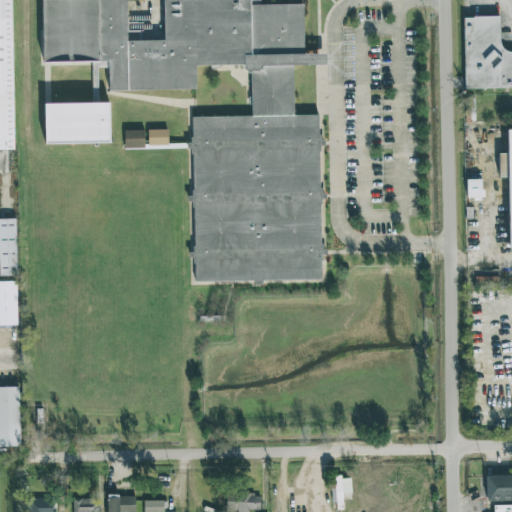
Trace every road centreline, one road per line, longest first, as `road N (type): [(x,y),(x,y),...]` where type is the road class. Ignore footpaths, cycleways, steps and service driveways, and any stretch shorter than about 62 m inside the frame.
road 1 (residential): [(445,0),(456,511)]
road 2 (residential): [(24,452),(511,450)]
